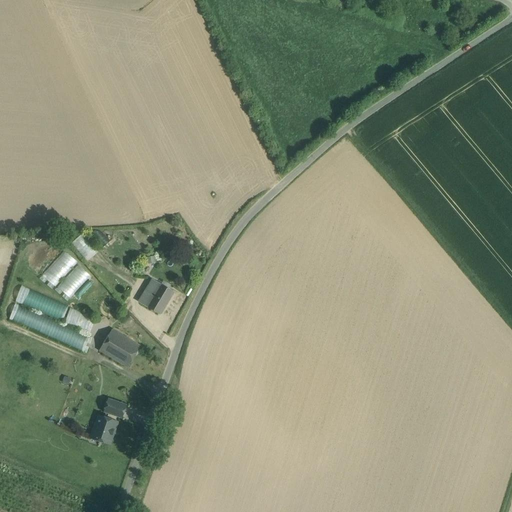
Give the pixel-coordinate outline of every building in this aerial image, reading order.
[(56,241),(31,266),(40,274),(64,249),(56,241)] [(78,262),(65,251),(44,274),(56,286),(78,262)] [(91,277),(79,265),(59,287),(71,298),(91,277)] [(173,292),(153,280),(139,302),(160,314),(173,292)] [(97,319),(23,286),(16,302),(91,334),(97,319)] [(91,338),(16,305),(9,319),(84,352),(91,338)] [(82,360),(8,327),(0,344),(74,377),(82,360)] [(141,345),(114,329),(102,349),(130,365),(141,345)] [(105,412),(109,413),(117,416),(122,418),(126,405),(109,400),(105,412)] [(115,422),(117,416),(109,413),(107,419),(99,417),(95,429),(94,429),(91,437),(110,444),(117,422),(115,422)]
